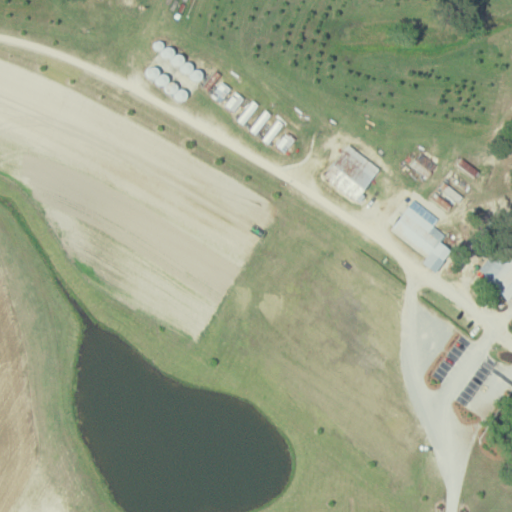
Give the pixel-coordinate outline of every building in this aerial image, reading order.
[(232,87),(222,80),(212,94),(221,101),(232,87)] [(226,104),(235,111),(245,97),(235,90),(226,104)] [(244,124),(259,103),(253,98),(237,119),(244,124)] [(256,134),(271,113),(265,109),(250,130),(256,134)] [(284,122),(278,117),(263,139),(269,144),(284,122)] [(285,152),(297,138),(288,131),(276,144),(285,152)] [(381,167),(349,143),(324,177),(357,201),(381,167)] [(448,210),(455,201),(458,203),(464,195),(444,180),(439,188),(446,193),(443,197),(435,191),(431,197),(448,210)] [(428,257),(424,261),(437,271),(453,249),(442,240),(447,234),(409,205),(391,229),(428,257)] [(478,277),(511,298),(511,257),(497,248),(478,277)]
